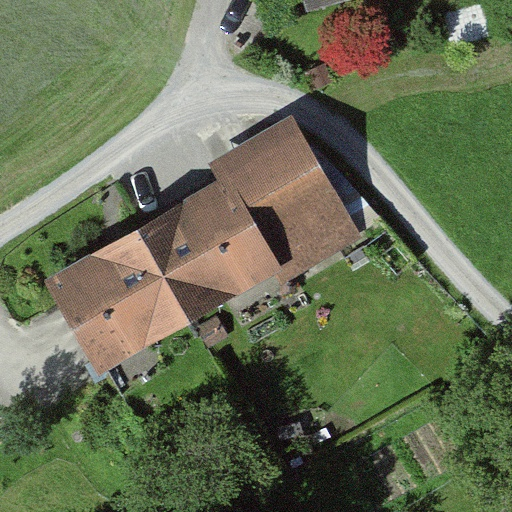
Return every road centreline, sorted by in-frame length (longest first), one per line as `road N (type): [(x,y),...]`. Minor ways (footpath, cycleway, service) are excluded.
road 1 (residential): [(0,234),(238,108),(315,111),(511,318)]
road 2 (track): [(205,124),(213,0)]
